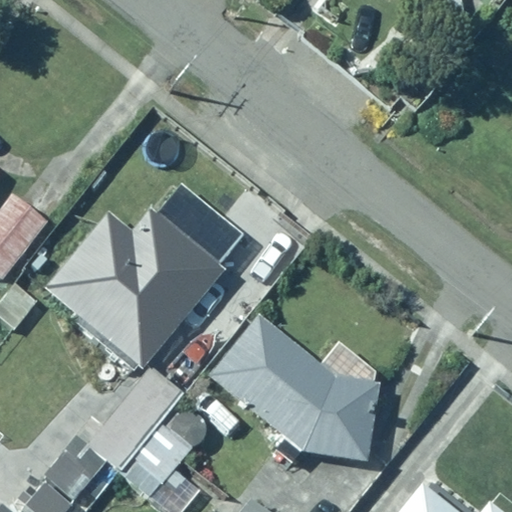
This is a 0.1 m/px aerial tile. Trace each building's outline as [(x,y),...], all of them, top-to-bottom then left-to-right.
[(12,196),(0,211),(0,279),(46,225),(12,196)] [(43,292),(74,319),(70,326),(134,379),(137,374),(140,377),(233,270),(221,260),(234,245),(178,196),(156,221),(149,214),(129,237),(107,219),(43,292)] [(258,319),(207,382),(283,442),(272,455),(289,468),(301,453),(364,465),(374,377),(338,347),(317,369),(258,319)] [(91,420),(43,478),(75,505),(106,467),(150,503),(193,452),(162,427),(183,401),(149,374),(103,430),(91,420)] [(488,511),(435,472),(414,499),(398,487),(378,511),(488,511)] [(259,511),(246,502),(238,511),(259,511)]
